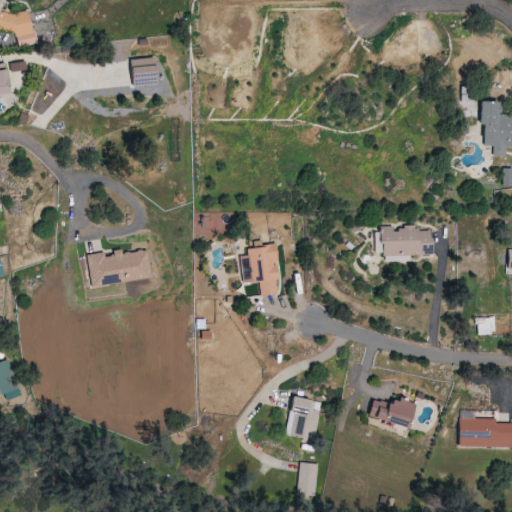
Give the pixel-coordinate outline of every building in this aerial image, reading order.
[(28,10),(0,14),(0,29),(14,28),(17,47),(34,44),(28,10)] [(154,58),(129,59),(130,85),(155,84),(154,58)] [(0,94),(8,93),(3,63),(0,63),(0,94)] [(493,154),(504,155),(505,145),(511,145),(511,114),(499,113),(499,112),(502,112),(503,105),(501,105),(501,101),(482,99),(480,123),(485,124),(484,144),(494,145),(493,154)] [(511,168),(503,167),(503,186),(511,186),(511,168)] [(431,254),(430,231),(415,231),(415,227),(392,228),(392,226),(379,226),(379,255),(431,254)] [(277,294),(276,281),(278,281),(275,260),(277,260),(275,244),(246,248),(247,255),(239,256),(242,283),(258,282),(260,296),(277,294)] [(85,255),(90,287),(151,279),(147,250),(121,253),(120,249),(112,250),(113,256),(103,257),(103,253),(85,255)] [(492,318),(476,318),(477,335),(493,335),(492,318)] [(0,394),(18,388),(8,359),(0,361),(0,394)] [(319,412),(313,410),(315,401),(292,397),(285,435),(314,441),(319,412)] [(411,403),(391,398),(390,404),(371,399),(366,418),(406,428),(411,403)] [(511,448),(511,424),(495,424),(495,419),(475,418),(475,411),(458,410),(458,447),(511,448)] [(314,496),(317,464),(299,463),(296,494),(314,496)]
